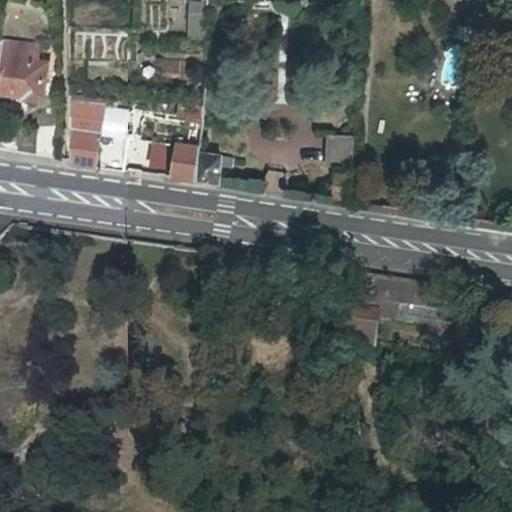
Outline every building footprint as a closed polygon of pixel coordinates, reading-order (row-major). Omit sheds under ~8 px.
[(40,42),(5,39),(1,72),(0,72),(0,91),(28,96),(28,97),(37,99),(46,95),(51,61),(39,58),(40,42)] [(162,57),(162,72),(184,73),(185,58),(162,57)] [(97,166),(104,134),(110,98),(70,94),(72,162),(97,166)] [(271,141),(296,139),(294,122),(247,125),(249,160),(272,158),(271,141)] [(56,157),(56,127),(38,125),(38,154),(56,157)] [(324,132),(324,159),(352,160),(352,133),(324,132)] [(126,161),(161,171),(168,144),(133,135),(126,161)] [(180,147),(174,179),(198,182),(201,153),(202,147),(178,144),(180,147)] [(223,185),(224,156),(201,153),(198,182),(223,185)] [(353,203),(355,175),(334,172),(332,199),(353,203)] [(365,299),(371,300),(374,277),(347,273),(340,338),(375,342),(378,317),(362,315),(365,299)] [(374,277),(371,300),(365,299),(362,315),(378,317),(471,331),(473,316),(427,309),(431,286),(374,277)]
